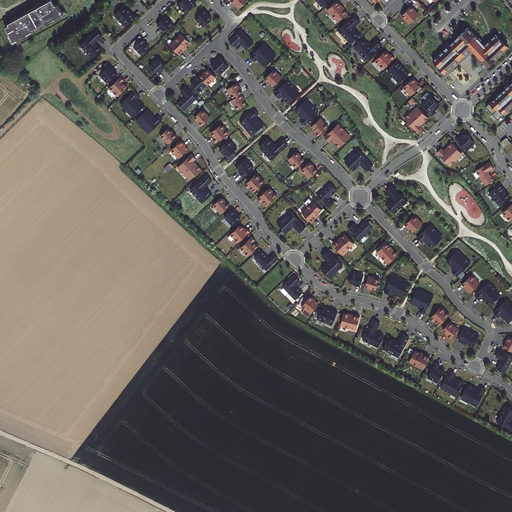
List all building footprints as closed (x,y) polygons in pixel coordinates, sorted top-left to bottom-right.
[(16,19),(5,25),(13,40),(32,30),(31,27),(44,20),(45,23),(64,13),(59,3),(55,5),(52,0),(51,0),(43,5),(42,5),(39,7),(38,5),(23,13),(19,15),(17,17),(15,17),(16,19)] [(194,2),(193,0),(182,0),(179,4),(186,12),(195,4),(194,2)] [(337,0),(327,10),(338,22),(347,13),(341,6),(341,5),(337,0)] [(131,21),(137,16),(132,11),(132,12),(129,9),(125,5),(115,14),(126,25),(131,21)] [(414,9),(411,6),(401,16),(409,24),(419,15),(413,9),(414,9)] [(208,12),(205,9),(196,17),(204,26),(212,18),(210,15),(207,13),(208,12)] [(161,20),(158,24),(160,27),(161,26),(164,28),(167,31),(174,24),(166,15),(161,20)] [(360,22),(354,16),(338,31),(350,43),(360,35),(353,28),(360,22)] [(501,40),(495,34),(483,46),(481,43),(482,42),(468,27),(457,37),(458,38),(456,40),(455,39),(433,60),(438,66),(437,66),(444,74),(471,48),(482,60),(480,62),(486,68),(508,46),(502,39),(501,40)] [(103,35),(97,29),(81,44),(93,57),(102,48),(96,41),(99,39),(103,35)] [(239,42),(246,50),(253,43),(241,30),(236,34),(229,41),(234,46),(239,42)] [(170,43),(180,54),(184,49),(184,48),(187,45),(191,42),(182,32),(170,43)] [(146,40),(143,37),(135,46),(136,48),(142,54),(150,47),(147,44),(145,41),(146,40)] [(366,60),(382,45),(376,39),(370,45),(363,38),(354,47),(366,60)] [(264,43),(250,56),(254,61),(257,59),(258,61),(260,59),(262,62),(261,63),(265,67),(275,58),(269,51),(270,50),(264,43)] [(388,53),(387,54),(385,54),(384,52),(375,61),(382,69),(394,58),(391,54),(390,55),(388,53)] [(150,65),(159,74),(162,71),(161,70),(163,68),(166,65),(158,57),(150,65)] [(213,61),(210,64),(220,74),(228,66),(219,57),(214,62),(213,61)] [(398,61),(387,71),(399,83),(408,74),(401,67),(402,66),(398,61)] [(108,82),(118,72),(115,69),(115,70),(110,64),(100,73),(108,82)] [(215,77),(207,69),(204,71),(205,72),(203,75),(200,77),(206,84),(207,85),(215,77)] [(274,69),(264,79),(266,82),(267,81),(269,83),(272,86),(282,78),(274,69)] [(125,85),(125,83),(126,82),(124,80),(125,79),(121,76),(110,87),(118,95),(127,87),(125,85)] [(200,77),(198,76),(195,78),(196,79),(194,82),(191,84),(198,92),(206,84),(200,77)] [(415,80),(413,78),(403,87),(411,95),(420,87),(417,83),(415,81),(415,80)] [(288,80),(274,93),(278,98),(280,95),(282,97),(283,96),(285,98),(284,99),(288,104),(298,94),(293,88),(294,87),(288,80)] [(498,120),(511,106),(511,81),(486,107),(498,120)] [(238,86),(236,82),(226,89),(233,98),(240,93),(241,92),(239,89),(237,86),(238,86)] [(182,99),(177,103),(184,110),(197,98),(186,86),(180,91),(185,96),(182,99)] [(144,105),(141,101),(140,102),(138,100),(139,99),(137,97),(139,95),(135,90),(121,103),(127,110),(129,109),(134,115),(144,105)] [(240,93),(233,98),(230,100),(237,109),(246,103),(243,100),(241,97),(242,97),(240,93)] [(437,108),(436,108),(436,106),(438,104),(430,95),(421,103),(432,115),(436,111),(435,110),(437,108)] [(300,120),(304,125),(318,112),(312,105),(310,107),(305,100),(294,110),(298,114),(300,113),(302,115),(300,116),(302,118),(300,120)] [(404,118),(417,132),(422,128),(420,125),(422,124),(421,122),(423,120),(424,121),(428,118),(419,107),(413,113),(411,112),(404,118)] [(148,134),(162,121),(158,116),(155,118),(154,116),(152,117),(150,115),(152,114),(148,109),(138,119),(143,125),(142,127),(148,134)] [(199,123),(201,126),(210,118),(202,109),(194,116),(200,122),(199,123)] [(258,114),(254,109),(240,122),(246,129),(247,128),(253,134),(263,125),(260,120),(258,121),(256,119),(258,118),(256,116),(258,114)] [(315,133),(318,136),(328,126),(320,118),(311,127),(314,130),(316,132),(315,133)] [(338,123),(324,137),(328,141),(331,139),(333,141),(334,140),(336,142),(335,143),(339,147),(349,138),(343,132),(344,130),(338,123)] [(213,133),(213,135),(212,136),(214,138),(213,139),(216,143),(228,133),(221,124),(212,131),(213,133)] [(168,144),(177,136),(174,133),(173,134),(171,131),(168,128),(160,136),(168,144)] [(465,136),(463,136),(462,135),(460,137),(459,136),(455,139),(467,151),(475,143),(466,134),(465,136)] [(271,160),(287,145),(282,139),(275,145),(268,138),(259,146),(271,160)] [(503,148),(511,143),(505,138),(500,143),(503,148)] [(183,143),(181,140),(171,150),(179,158),(188,149),(185,146),(183,144),(183,143)] [(229,140),(219,149),(222,152),(222,151),(224,154),(227,157),(237,148),(229,140)] [(441,148),(437,152),(450,166),(457,160),(455,158),(461,153),(452,142),(448,146),(449,148),(447,150),(445,149),(444,150),(441,148)] [(366,171),(372,165),(357,149),(344,161),(353,170),(360,164),(366,171)] [(299,154),(297,151),(288,159),(295,168),(303,160),(300,157),(298,155),(299,154)] [(196,159),(191,154),(177,167),(184,174),(185,173),(191,179),(201,169),(197,165),(196,166),(194,164),(195,163),(193,161),(196,159)] [(240,173),(243,176),(253,167),(246,158),(236,167),(239,170),(241,173),(240,173)] [(485,185),(493,180),(488,171),(493,168),(490,161),(476,170),(485,185)] [(308,178),(317,170),(315,167),(314,168),(311,165),(309,162),(301,169),(308,178)] [(251,189),(252,188),(253,188),(255,190),(264,182),(256,173),(244,184),(248,188),(249,187),(251,189)] [(212,181),(206,175),(190,190),(202,203),(211,194),(205,187),(212,181)] [(329,197),(336,190),(331,184),(329,183),(317,195),(328,207),(333,202),(329,197)] [(500,184),(489,193),(499,205),(509,197),(503,190),(504,189),(500,184)] [(407,201),(391,185),(386,191),(392,197),(385,204),(394,213),(407,201)] [(264,203),(264,202),(266,202),(268,204),(277,196),(269,187),(257,198),(261,202),(262,201),(264,203)] [(221,213),(229,205),(227,202),(226,203),(221,198),(213,205),(221,213)] [(313,200),(301,212),(311,222),(316,217),(315,217),(322,210),(313,200)] [(511,203),(502,212),(510,221),(511,218),(511,203)] [(236,212),(233,209),(224,217),(232,225),(240,218),(235,213),(236,212)] [(300,233),(305,227),(290,211),(277,223),(286,232),(293,226),(300,233)] [(414,215),(404,224),(407,227),(407,226),(410,229),(413,232),(422,223),(414,215)] [(372,228),(366,220),(361,225),(358,228),(354,223),(348,228),(359,240),(372,228)] [(431,224),(417,237),(421,242),(423,240),(425,242),(426,240),(428,243),(427,244),(431,248),(441,238),(435,232),(437,231),(431,224)] [(243,227),(242,228),(241,228),(239,226),(230,234),(238,242),(250,231),(246,228),(245,229),(243,227)] [(333,244),(342,254),(354,243),(345,234),(338,240),(337,240),(333,244)] [(255,246),(255,244),(256,243),(254,241),(255,240),(252,236),(240,247),(248,256),(257,247),(255,246)] [(386,242),(376,251),(387,263),(397,254),(390,247),(391,247),(386,242)] [(343,265),(327,249),(321,255),(328,262),(321,268),(330,277),(343,265)] [(268,258),(261,250),(254,257),(266,270),(278,259),(275,256),(273,253),(268,258)] [(452,271),(456,276),(470,263),(464,256),(462,257),(456,251),(446,261),(450,265),(451,264),(453,266),(452,267),(454,269),(452,271)] [(356,285),(360,286),(363,275),(352,271),(349,281),(353,283),(356,284),(356,285)] [(471,274),(461,284),(464,287),(464,286),(466,288),(469,292),(479,283),(471,274)] [(295,299),(302,292),(297,286),(295,285),(300,280),(295,275),(283,286),(295,299)] [(368,275),(365,287),(369,288),(369,287),(372,288),(376,289),(379,279),(368,275)] [(393,275),(384,292),(390,295),(391,292),(393,293),(394,291),(397,293),(396,294),(401,297),(408,285),(400,281),(401,279),(393,275)] [(488,281),(474,295),(479,299),(481,297),(483,299),(484,298),(486,300),(485,301),(489,305),(499,296),(493,290),(495,288),(488,281)] [(419,310),(424,313),(433,296),(425,292),(424,294),(417,290),(410,302),(415,305),(416,303),(419,305),(418,306),(420,307),(419,310)] [(313,297),(310,295),(302,306),(311,313),(318,302),(315,300),(312,298),(313,297)] [(511,304),(507,299),(493,312),(497,317),(500,314),(501,316),(503,315),(505,317),(504,318),(507,323),(511,318),(511,307),(511,306),(511,304)] [(332,324),(337,312),(332,309),(331,310),(327,308),(322,306),(317,318),(332,324)] [(436,322),(437,321),(438,321),(440,323),(449,314),(441,306),(429,318),(433,321),(434,320),(436,322)] [(340,325),(356,329),(360,316),(354,314),(353,315),(344,312),(340,325)] [(380,323),(373,319),(362,338),(377,347),(384,336),(375,331),(380,323)] [(447,335),(450,338),(458,328),(449,321),(442,329),(446,332),(448,334),(447,335)] [(464,327),(458,340),(463,343),(464,342),(468,344),(472,346),(479,335),(464,327)] [(398,356),(409,337),(402,333),(397,341),(389,337),(383,348),(398,356)] [(505,342),(503,346),(511,350),(511,337),(509,336),(506,343),(505,342)] [(501,359),(496,368),(505,373),(511,358),(511,356),(499,349),(495,356),(501,359)] [(423,369),(430,357),(424,354),(423,354),(420,352),(415,350),(409,361),(423,369)] [(441,370),(440,368),(441,367),(439,366),(439,365),(435,362),(427,377),(437,382),(443,371),(441,370)] [(455,374),(449,370),(440,387),(448,392),(449,390),(457,394),(463,382),(458,379),(457,381),(455,379),(455,378),(453,376),(455,374)] [(476,406),(485,389),(479,386),(478,389),(476,388),(475,390),(472,388),(473,386),(468,384),(461,396),(469,400),(468,402),(476,406)] [(496,421),(511,429),(511,419),(511,417),(511,409),(504,405),(496,421)]
